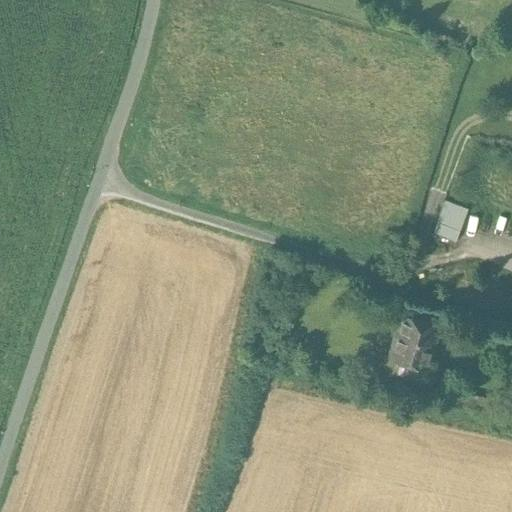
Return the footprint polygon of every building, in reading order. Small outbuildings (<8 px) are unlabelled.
[(434,232),(459,239),(468,206),(444,199),(434,232)] [(440,324),(402,313),(389,355),(402,359),(428,367),(434,343),(439,345),(439,342),(444,343),(446,336),(437,334),(440,324)] [(428,367),(402,359),(399,368),(425,376),(428,367)] [(463,392),(446,388),(443,401),(460,405),(463,392)] [(511,414),(511,402),(463,392),(460,405),(511,416),(511,414)]
